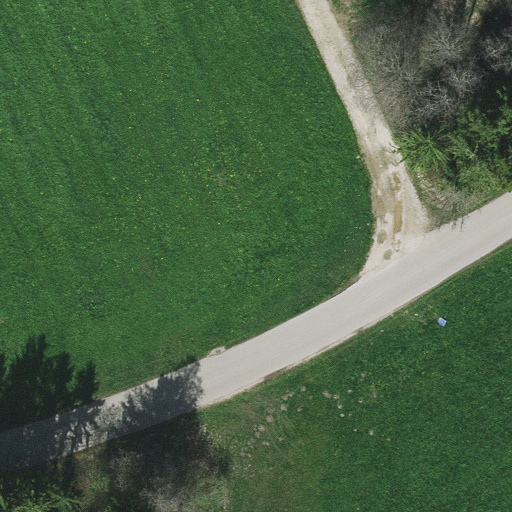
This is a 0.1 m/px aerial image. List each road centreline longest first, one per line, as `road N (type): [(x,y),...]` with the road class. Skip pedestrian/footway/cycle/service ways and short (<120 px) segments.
road 1 (residential): [(511,212),(404,284),(182,401),(0,466)]
road 2 (track): [(404,284),(392,186),(310,0)]
